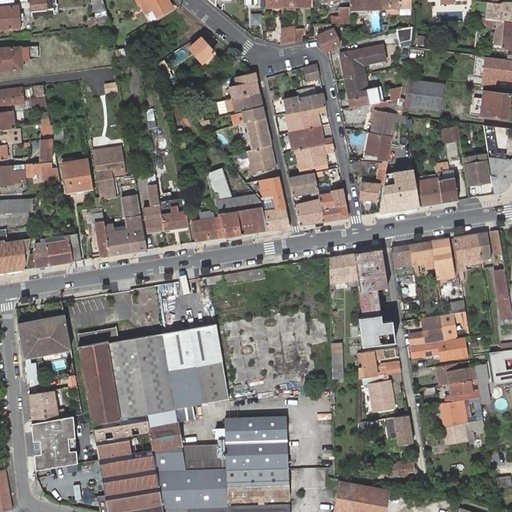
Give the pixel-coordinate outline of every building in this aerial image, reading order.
[(90,0),(96,16),(87,19),(90,28),(109,22),(102,0),(90,0)] [(132,0),(136,6),(140,4),(150,20),(171,8),(166,0),(132,0)] [(294,2),(294,0),(264,0),(265,3),(265,8),(272,8),(271,0),(278,0),(279,8),(286,7),(286,10),(295,10),(294,8),(294,2)] [(349,0),(350,10),(380,9),(379,0),(349,0)] [(416,0),(379,0),(380,9),(417,9),(416,0)] [(511,21),(511,4),(505,5),(501,5),(501,7),(487,6),(485,22),(511,21)] [(17,6),(0,7),(0,29),(20,28),(17,6)] [(340,26),(339,10),(331,11),(331,16),(326,16),(326,26),(340,26)] [(340,26),(350,25),(350,10),(339,10),(340,26)] [(261,24),(261,14),(251,14),(251,25),(261,24)] [(511,24),(496,22),(484,22),(484,27),(495,27),(496,29),(494,43),(501,44),(501,47),(511,48),(511,24)] [(411,40),(412,26),(396,30),(399,43),(411,40)] [(149,27),(131,38),(151,62),(154,60),(144,48),(146,47),(141,37),(151,30),(149,27)] [(295,41),(301,41),(301,36),(303,36),(303,35),(303,29),(295,29),(295,33),(295,41)] [(340,47),(335,31),(317,36),(323,52),(340,47)] [(278,43),(295,41),(295,33),(278,33),(278,43)] [(199,37),(188,46),(200,62),(212,52),(199,37)] [(384,43),(339,53),(348,96),(366,92),(360,63),(387,57),(384,43)] [(40,59),(39,46),(21,48),(22,61),(40,59)] [(120,48),(115,49),(118,63),(128,62),(126,47),(120,48)] [(22,61),(21,48),(0,49),(0,71),(23,70),(22,61)] [(163,58),(156,63),(163,73),(170,68),(163,58)] [(316,64),(302,68),(305,81),(319,78),(316,64)] [(226,80),(230,99),(259,92),(256,78),(254,72),(226,80)] [(445,84),(415,80),(412,106),(442,109),(445,84)] [(116,82),(104,84),(105,93),(117,91),(116,82)] [(383,185),(395,113),(402,85),(384,89),(386,100),(375,102),(374,110),(366,154),(365,161),(352,161),(354,171),(366,171),(367,161),(381,164),(379,176),(378,176),(377,184),(363,183),(360,199),(377,201),(379,185),(383,185)] [(33,112),(48,111),(45,89),(37,89),(38,103),(32,104),(33,112)] [(23,91),(0,92),(0,107),(13,107),(24,107),(24,104),(23,91)] [(297,96),(300,110),(324,106),(321,91),(300,95),(299,91),(296,91),(297,96)] [(510,94),(485,91),(482,114),(507,117),(510,94)] [(230,99),(217,102),(220,113),(235,109),(235,111),(242,110),(242,109),(262,105),(259,92),(230,99)] [(283,99),(287,113),(300,110),(297,96),(283,99)] [(32,104),(24,104),(24,107),(13,107),(13,113),(33,112),(32,104)] [(262,105),(242,109),(245,122),(264,117),(262,105)] [(287,113),(290,132),(319,126),(316,111),(319,111),(320,113),(326,112),(324,106),(300,110),(287,113)] [(153,111),(145,113),(148,125),(156,124),(153,111)] [(0,114),(0,131),(11,131),(11,129),(14,129),(12,113),(0,114)] [(50,125),(49,117),(42,118),(43,129),(51,129),(50,125)] [(270,144),(264,117),(245,122),(251,149),(270,144)] [(61,123),(50,125),(51,129),(53,138),(64,137),(61,123)] [(294,151),(332,143),(331,138),(322,139),(319,126),(290,132),(294,151)] [(459,142),(457,126),(448,128),(450,143),(459,142)] [(450,143),(448,128),(438,129),(441,144),(450,143)] [(51,129),(43,129),(44,143),(51,143),(53,142),(51,129)] [(11,131),(0,131),(0,147),(5,147),(12,146),(11,131)] [(184,138),(174,140),(176,148),(186,146),(184,138)] [(52,158),(51,143),(44,143),(40,144),(42,160),(52,158)] [(324,153),(334,152),(332,143),(294,151),(299,172),(327,167),(324,153)] [(251,149),(245,151),(248,163),(247,164),(250,172),(275,166),(270,144),(251,149)] [(108,156),(94,158),(100,201),(107,200),(106,193),(113,191),(110,171),(122,169),(119,148),(107,150),(108,156)] [(103,151),(93,152),(94,158),(108,156),(107,150),(103,151)] [(511,183),(511,178),(511,158),(488,157),(493,194),(504,192),(511,183)] [(488,182),(485,162),(468,164),(467,160),(464,161),(465,166),(468,185),(488,182)] [(88,161),(57,165),(57,169),(62,168),(66,195),(93,191),(88,161)] [(57,165),(56,162),(26,164),(27,178),(31,178),(32,180),(35,179),(35,175),(40,174),(41,180),(50,180),(51,184),(55,183),(60,183),(57,169),(57,165)] [(446,163),(435,165),(437,174),(437,179),(441,203),(457,200),(454,178),(449,178),(448,173),(446,163)] [(13,166),(0,166),(0,183),(14,183),(14,181),(20,181),(19,171),(13,172),(13,166)] [(222,169),(206,175),(221,216),(224,237),(266,231),(262,204),(260,202),(254,194),(233,198),(222,169)] [(414,170),(393,173),(395,183),(383,185),(379,213),(420,207),(415,177),(414,170)] [(288,177),(293,195),(316,190),(313,172),(288,177)] [(437,174),(415,177),(416,183),(437,179),(437,174)] [(262,204),(266,231),(289,227),(277,176),(255,181),(257,189),(260,188),(261,192),(271,190),(275,208),(268,210),(267,203),(262,204)] [(420,207),(441,203),(437,179),(416,183),(420,207)] [(147,232),(164,229),(159,200),(158,193),(158,192),(157,183),(148,184),(152,207),(143,209),(143,210),(147,232)] [(109,255),(146,249),(136,184),(122,186),(123,201),(128,229),(114,231),(113,224),(104,225),(109,255)] [(318,200),(323,222),(348,218),(342,188),(331,190),(331,192),(317,195),(318,200)] [(171,191),(158,193),(159,200),(172,198),(171,191)] [(33,198),(0,200),(0,214),(34,211),(33,198)] [(188,225),(184,198),(172,200),(172,198),(159,200),(164,229),(188,225)] [(299,225),(323,222),(318,200),(295,205),(299,225)] [(101,257),(109,255),(104,225),(102,213),(100,213),(100,211),(97,212),(97,214),(91,215),(92,223),(95,223),(101,257)] [(191,221),(194,242),(224,237),(221,216),(191,221)] [(0,272),(24,269),(26,262),(24,253),(28,253),(31,239),(9,242),(6,229),(0,230),(0,272)] [(501,253),(498,231),(491,233),(494,254),(501,253)] [(491,256),(487,232),(453,238),(459,271),(460,271),(462,281),(465,281),(463,270),(465,270),(464,260),(491,256)] [(72,261),(80,260),(76,234),(68,235),(72,261)] [(27,269),(49,265),(45,239),(44,235),(41,235),(42,240),(40,240),(41,243),(34,244),(33,249),(34,253),(31,254),(27,269)] [(49,265),(72,261),(68,235),(63,236),(63,240),(48,242),(48,239),(45,239),(49,265)] [(455,276),(449,238),(431,241),(435,267),(437,279),(455,276)] [(410,244),(413,268),(418,267),(417,263),(422,262),(422,258),(426,257),(426,261),(428,268),(435,267),(431,241),(410,244)] [(392,247),(396,276),(414,273),(413,268),(410,244),(392,247)] [(383,249),(367,251),(376,323),(384,322),(379,290),(389,288),(383,249)] [(367,251),(353,254),(355,277),(356,298),(358,329),(394,323),(394,320),(384,322),(376,323),(367,251)] [(353,254),(329,258),(329,281),(355,277),(353,254)] [(263,268),(239,272),(239,274),(246,272),(247,279),(264,276),(263,268)] [(508,306),(509,307),(505,280),(504,270),(495,271),(496,277),(502,315),(510,314),(508,306)] [(223,275),(208,277),(209,287),(225,285),(225,282),(247,279),(246,272),(239,274),(239,272),(223,275)] [(452,313),(463,311),(462,303),(451,305),(452,313)] [(63,315),(19,323),(21,338),(22,344),(24,358),(27,357),(69,350),(63,315)] [(444,317),(423,320),(426,340),(446,336),(444,317)] [(114,323),(80,329),(83,347),(81,347),(90,400),(99,459),(152,450),(162,511),(288,511),(289,506),(229,508),(229,502),(288,500),(286,416),(226,418),(227,442),(227,466),(185,468),(182,444),(178,418),(195,415),(194,407),(228,400),(216,324),(118,341),(114,323)] [(394,323),(358,329),(361,346),(397,340),(394,323)] [(469,335),(470,335),(469,329),(449,332),(450,339),(469,335)] [(469,335),(450,339),(422,343),(411,345),(412,355),(442,350),(444,361),(467,357),(464,341),(470,339),(469,335)] [(406,338),(407,345),(411,345),(422,343),(421,336),(406,338)] [(511,341),(498,343),(499,349),(511,348),(511,341)] [(332,379),(333,379),(344,378),(342,344),(332,344),(332,379)] [(511,348),(489,352),(494,383),(511,381),(511,382),(511,348)] [(358,368),(359,379),(364,378),(375,376),(374,368),(373,360),(379,359),(378,350),(377,350),(371,351),(362,353),(361,353),(363,367),(358,368)] [(389,374),(402,372),(400,363),(386,366),(380,367),(382,376),(384,375),(388,374),(389,374)] [(448,383),(477,379),(476,374),(470,375),(468,367),(456,369),(455,363),(445,365),(437,366),(440,385),(448,383)] [(485,363),(476,365),(479,382),(489,380),(485,363)] [(29,379),(36,377),(34,367),(27,368),(29,379)] [(72,375),(64,377),(66,388),(74,387),(72,375)] [(375,376),(364,378),(365,386),(371,386),(375,412),(394,409),(390,382),(386,383),(384,375),(382,376),(375,376)] [(472,384),(477,383),(477,379),(448,383),(450,395),(473,392),(472,384)] [(55,390),(31,394),(33,422),(66,416),(64,408),(58,409),(55,390)] [(448,402),(464,400),(475,398),(480,397),(479,391),(473,392),(450,395),(447,395),(448,402)] [(478,421),(484,420),(480,397),(475,398),(478,421)] [(464,423),(468,422),(464,400),(448,402),(440,403),(444,426),(464,423)] [(66,416),(33,422),(36,470),(78,463),(74,415),(66,416)] [(389,418),(392,433),(397,432),(399,444),(412,443),(408,416),(389,418)] [(467,441),(464,423),(444,426),(447,444),(467,441)] [(227,442),(182,444),(185,468),(227,466),(227,442)] [(100,511),(162,511),(152,450),(99,459),(105,494),(98,496),(100,511)] [(413,461),(397,463),(399,476),(415,473),(413,461)] [(16,508),(10,470),(0,471),(0,501),(1,511),(16,508)] [(510,475),(493,478),(495,487),(511,485),(510,475)] [(384,511),(388,489),(340,480),(334,511),(338,511),(384,511)] [(91,483),(92,494),(104,493),(103,482),(91,483)] [(453,511),(488,511),(480,510),(456,502),(453,511)]
